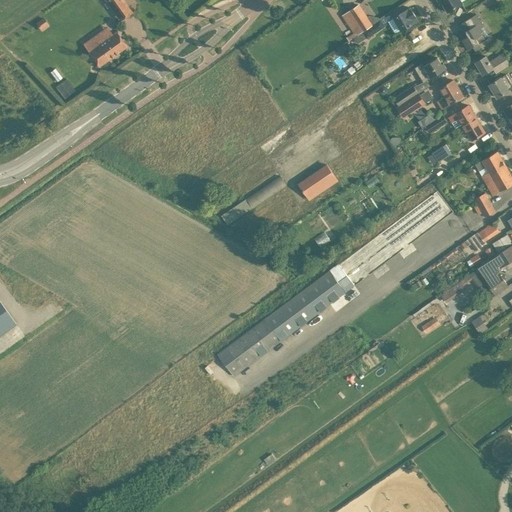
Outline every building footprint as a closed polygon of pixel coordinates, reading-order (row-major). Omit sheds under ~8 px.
[(105,0),(119,20),(132,11),(124,0),(105,0)] [(441,0),(448,11),(463,2),(461,0),(441,0)] [(374,24),(361,5),(360,3),(342,15),(356,36),(374,24)] [(418,20),(410,7),(402,12),(393,17),(396,23),(401,31),(403,30),(405,35),(415,29),(412,24),(418,20)] [(477,14),(470,18),(461,23),(466,31),(460,35),(468,49),(473,46),(476,51),(482,47),(479,43),(485,39),(479,29),(484,26),(477,14)] [(42,31),(50,26),(44,17),(36,22),(42,31)] [(377,31),(381,29),(376,22),(374,24),(356,36),(354,37),(358,43),(360,41),(366,37),(367,38),(377,31)] [(412,31),(408,34),(411,40),(416,37),(412,31)] [(99,65),(126,46),(116,32),(112,35),(111,33),(88,50),(99,65)] [(487,55),(484,56),(476,62),(483,74),(493,68),(497,74),(511,64),(503,53),(491,61),(487,55)] [(424,82),(438,73),(447,68),(444,63),(442,64),(438,57),(424,66),(422,63),(415,67),(424,82)] [(344,72),(347,77),(356,70),(352,66),(344,72)] [(511,83),(506,74),(498,79),(490,84),(498,97),(510,90),(509,89),(511,87),(511,83)] [(454,80),(439,88),(439,89),(431,94),(440,109),(450,103),(463,95),(454,80)] [(399,105),(415,94),(418,92),(414,85),(394,98),(399,105)] [(404,118),(422,106),(426,103),(419,92),(397,107),(404,118)] [(460,125),(476,116),(469,105),(456,113),(449,117),(452,123),(452,122),(456,128),(460,125)] [(428,115),(432,121),(437,118),(433,111),(428,115)] [(431,133),(436,129),(448,121),(443,114),(437,118),(432,121),(426,125),(431,133)] [(471,140),(477,137),(485,132),(476,116),(460,125),(466,134),(467,133),(471,140)] [(393,147),(398,144),(393,137),(389,140),(393,147)] [(438,161),(450,153),(452,152),(446,144),(433,153),(438,161)] [(482,176),(493,195),(511,184),(511,175),(498,151),(475,163),(483,175),(482,176)] [(342,176),(340,174),(345,171),(340,163),(331,169),(327,163),(298,183),(310,200),(339,180),(338,179),(342,176)] [(282,175),(221,213),(227,223),(287,185),(282,175)] [(330,269),(298,294),(218,354),(234,376),(239,383),(320,323),(314,316),(346,292),(453,211),(437,190),(339,263),(338,261),(329,268),(330,269)] [(485,193),(477,198),(475,199),(478,205),(475,207),(481,219),(495,211),(485,193)] [(499,252),(511,242),(511,217),(508,220),(511,226),(511,228),(506,232),(507,234),(493,243),(499,252)] [(493,222),(492,223),(479,232),(478,231),(460,244),(463,249),(468,245),(468,246),(471,244),(471,243),(474,240),(480,248),(483,246),(482,245),(485,242),(485,241),(499,231),(493,222)] [(320,236),(316,238),(321,245),(325,242),(320,236)] [(493,258),(476,268),(480,273),(496,295),(509,285),(504,279),(507,270),(511,266),(511,242),(499,252),(499,253),(493,256),(493,258)] [(496,253),(491,246),(485,250),(490,257),(496,253)] [(475,264),(482,260),(478,254),(471,258),(475,264)] [(421,274),(423,277),(430,272),(428,269),(421,274)] [(460,280),(441,294),(445,300),(465,287),(464,285),(460,280)] [(421,286),(417,282),(412,285),(416,290),(421,286)] [(0,334),(16,323),(0,300),(0,334)] [(480,333),(488,328),(480,316),(472,321),(480,333)] [(426,332),(440,323),(436,317),(422,326),(426,332)]
